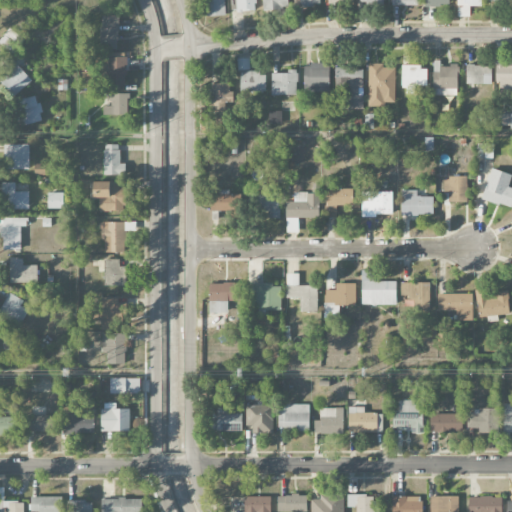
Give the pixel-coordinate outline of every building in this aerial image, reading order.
[(225,15),(224,0),(206,0),(207,16),(225,15)] [(230,0),(231,11),(256,10),(255,0),(230,0)] [(288,8),(287,0),(262,0),(263,9),(288,8)] [(481,0),(457,0),(457,16),(470,16),(470,6),(481,6),(481,0)] [(118,15),(102,15),(102,27),(98,27),(98,49),(118,49),(118,15)] [(0,39),(0,45),(12,54),(24,37),(10,27),(0,39)] [(126,84),(126,52),(108,52),(108,70),(103,70),(103,85),(126,84)] [(511,63),(504,64),(505,52),(497,52),(496,89),(511,89),(511,63)] [(266,91),(265,72),(250,72),(249,58),(238,58),(239,91),(266,91)] [(457,95),(458,65),(440,65),(440,60),(433,60),(433,95),(457,95)] [(0,81),(14,96),(32,80),(14,61),(0,73),(0,81)] [(385,106),(385,102),(395,102),(396,67),(384,67),(384,63),(368,63),(367,106),(385,106)] [(330,64),(303,64),(303,92),(329,92),(330,64)] [(427,66),(403,65),(402,94),(415,94),(415,85),(427,86),(427,66)] [(492,66),(466,65),(465,84),(491,84),(492,66)] [(364,108),(362,68),(334,69),(335,96),(339,96),(339,109),(364,108)] [(296,94),(296,72),(270,72),(270,95),(296,94)] [(231,102),(232,84),(211,83),(211,109),(226,109),(226,102),(231,102)] [(128,114),(127,93),(105,93),(105,115),(128,114)] [(42,121),(37,96),(19,99),(25,125),(42,121)] [(281,111),(269,111),(269,124),(281,124),(281,111)] [(509,114),(499,114),(499,126),(509,125),(509,114)] [(29,144),(4,144),(4,169),(29,169),(29,144)] [(119,144),(103,145),(103,175),(125,174),(125,163),(120,163),(119,144)] [(33,163),(33,175),(48,175),(48,163),(33,163)] [(511,187),(508,187),(511,174),(491,168),(482,199),(511,207),(511,187)] [(466,177),(443,177),(443,193),(449,193),(449,202),(467,202),(466,177)] [(98,198),(98,211),(124,211),(124,182),(90,181),(89,197),(98,198)] [(16,182),(3,182),(2,208),(29,209),(30,191),(16,191),(16,182)] [(270,194),(269,186),(258,186),(259,217),(280,216),(279,193),(270,194)] [(353,188),(326,189),(326,206),(353,206),(353,188)] [(417,196),(416,190),(401,190),(401,215),(433,215),(433,195),(417,196)] [(375,207),(375,213),(392,214),(393,192),(363,191),(362,206),(375,207)] [(64,193),(46,192),(46,208),(63,208),(64,193)] [(211,211),(242,212),(242,194),(211,193),(211,211)] [(319,217),(319,193),(294,193),(294,202),(285,202),(286,218),(319,217)] [(3,250),(21,249),(20,217),(3,218),(3,250)] [(124,252),(125,229),(133,229),(134,222),(100,221),(100,240),(103,240),(103,252),(124,252)] [(23,265),(23,257),(8,257),(9,282),(38,282),(38,265),(23,265)] [(120,259),(103,259),(103,284),(126,285),(126,266),(119,266),(120,259)] [(396,304),(396,281),(372,281),(372,270),(361,270),(361,305),(396,304)] [(317,285),(299,285),(299,273),(286,274),(286,298),(299,297),(299,312),(318,312),(317,285)] [(355,283),(336,283),(336,278),(325,278),(325,312),(339,312),(339,305),(355,306),(355,283)] [(429,282),(400,283),(401,308),(429,307),(429,282)] [(228,312),(228,301),(240,301),(240,283),(208,283),(209,313),(228,312)] [(256,310),(282,309),(281,284),(248,285),(248,297),(256,297),(256,310)] [(507,314),(506,292),(488,293),(488,289),(476,290),(477,319),(494,318),(494,315),(507,314)] [(0,315),(21,325),(28,309),(21,306),(24,300),(9,293),(0,310),(0,315)] [(472,293),(437,294),(437,310),(456,310),(456,320),(472,320),(472,293)] [(126,303),(118,303),(118,297),(93,298),(94,320),(100,320),(100,330),(111,330),(110,322),(127,321),(126,303)] [(106,364),(126,363),(125,333),(101,333),(102,352),(106,352),(106,364)] [(140,393),(140,378),(109,378),(109,393),(140,393)] [(179,401),(191,401),(190,383),(178,383),(179,401)] [(392,428),(411,428),(411,433),(423,433),(423,405),(413,404),(413,400),(399,400),(399,410),(393,410),(392,428)] [(130,431),(130,409),(115,408),(115,403),(101,403),(100,431),(130,431)] [(511,403),(504,403),(503,432),(511,432),(511,403)] [(309,404),(279,404),(280,424),(284,424),(284,431),(309,431),(309,404)] [(246,405),(246,426),(252,426),(251,433),(273,433),(274,405),(246,405)] [(382,413),(364,413),(364,406),(348,406),(348,433),(382,432),(382,413)] [(241,431),(242,414),(231,413),(231,407),(216,407),(216,418),(212,418),(211,430),(241,431)] [(343,408),(320,408),(319,420),(313,420),(313,433),(343,433),(343,408)] [(467,409),(467,427),(478,428),(477,432),(498,432),(498,410),(467,409)] [(94,433),(94,413),(63,414),(63,433),(94,433)] [(462,414),(429,413),(429,432),(462,432),(462,414)] [(54,415),(25,415),(25,432),(54,431),(54,415)] [(12,417),(0,416),(0,434),(11,435),(12,417)] [(306,511),(307,495),(277,494),(276,511),(296,511),(306,511)] [(343,511),(344,494),(320,494),(320,499),(311,499),(310,511),(343,511)] [(355,511),(375,511),(376,496),(348,495),(348,507),(356,507),(355,511)] [(61,511),(61,497),(31,496),(30,511),(61,511)] [(270,511),(271,497),(244,496),(243,511),(270,511)] [(421,511),(421,496),(392,496),(392,511),(421,511)] [(457,511),(458,496),(430,496),(429,511),(457,511)] [(501,511),(502,497),(468,496),(467,511),(501,511)] [(141,511),(142,499),(102,498),(101,511),(141,511)] [(92,511),(92,500),(67,501),(67,511),(92,511)] [(23,511),(24,502),(6,501),(5,511),(23,511)]
